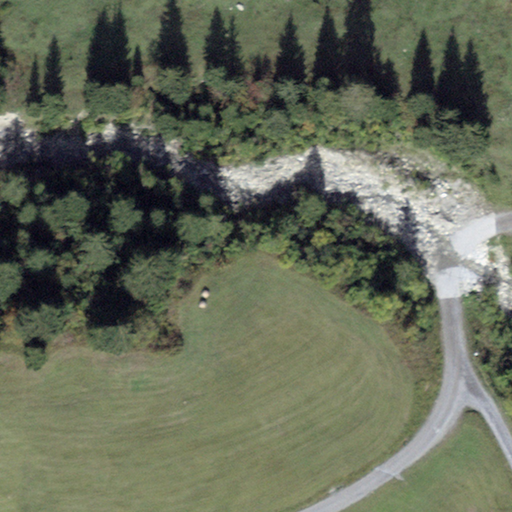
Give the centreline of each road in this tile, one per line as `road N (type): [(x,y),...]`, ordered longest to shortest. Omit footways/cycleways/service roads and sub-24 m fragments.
road 1 (track): [(511,221),(461,239),(446,259),(460,383)]
road 2 (track): [(460,383),(430,434),(396,465),(318,511)]
